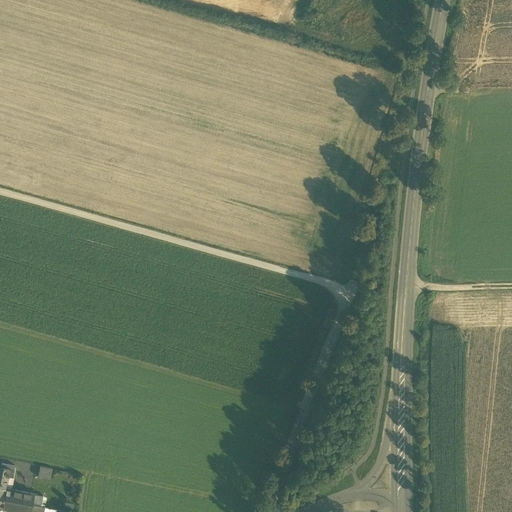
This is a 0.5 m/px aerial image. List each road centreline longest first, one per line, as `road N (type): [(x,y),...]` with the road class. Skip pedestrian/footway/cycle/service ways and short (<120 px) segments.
road 1 (track): [(282,511),(280,471),(351,289),(0,191)]
road 2 (secondary): [(443,0),(404,286)]
road 3 (secondary): [(408,506),(404,286)]
road 4 (secondary): [(404,286),(393,428)]
